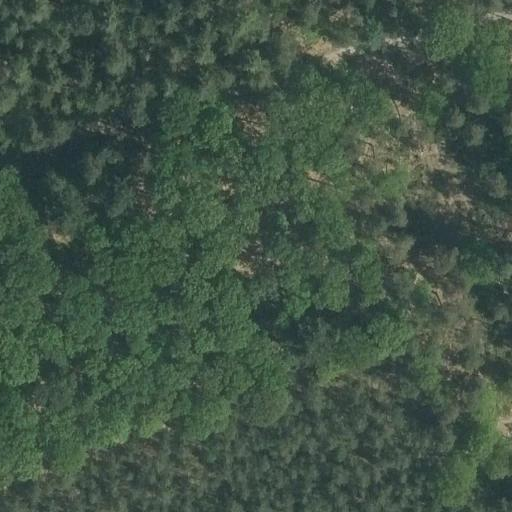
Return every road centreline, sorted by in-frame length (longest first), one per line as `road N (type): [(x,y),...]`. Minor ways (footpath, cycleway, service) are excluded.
road 1 (track): [(511,11),(0,154)]
road 2 (track): [(404,341),(319,60)]
road 3 (track): [(465,511),(404,341)]
